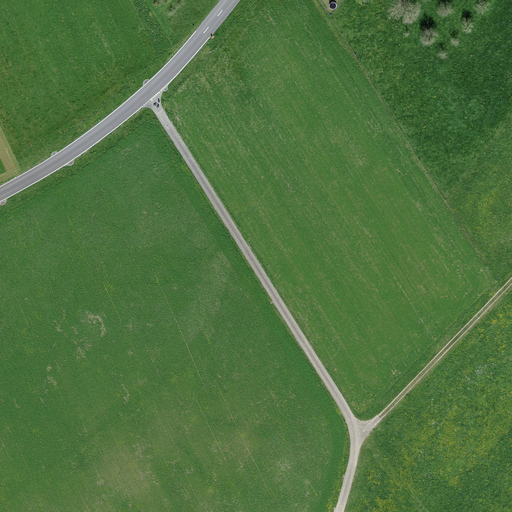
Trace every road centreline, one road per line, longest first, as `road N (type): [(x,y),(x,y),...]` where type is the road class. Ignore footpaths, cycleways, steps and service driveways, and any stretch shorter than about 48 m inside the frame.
road 1 (track): [(147,92),(361,437),(338,511)]
road 2 (secondary): [(230,0),(120,115),(0,193)]
road 3 (track): [(361,437),(511,280)]
